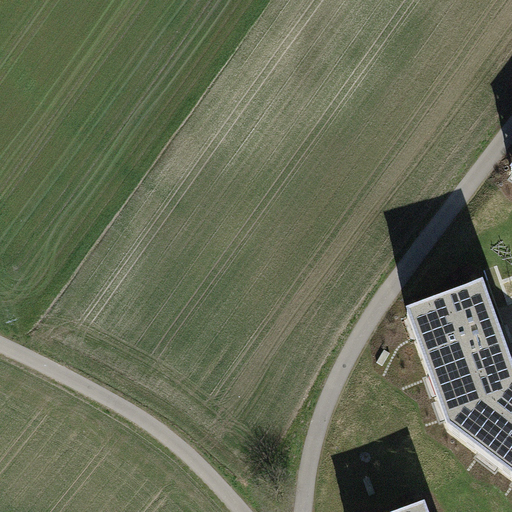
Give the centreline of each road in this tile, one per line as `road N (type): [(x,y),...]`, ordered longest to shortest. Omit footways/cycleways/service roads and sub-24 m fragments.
road 1 (track): [(511,125),(351,344),(308,447),(299,511)]
road 2 (track): [(244,511),(177,441),(0,341)]
